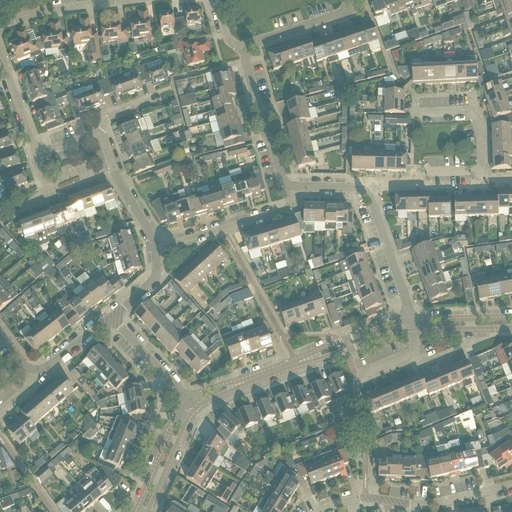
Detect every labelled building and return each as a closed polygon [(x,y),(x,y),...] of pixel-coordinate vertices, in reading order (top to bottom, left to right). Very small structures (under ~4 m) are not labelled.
[(381,0),(378,2),(377,0),(372,0),(369,1),(375,21),(383,18),(382,14),(386,13),(381,0)] [(390,15),(398,13),(393,0),(382,0),(381,0),(386,13),(389,12),(390,15)] [(406,0),(393,0),(398,13),(406,10),(405,7),(408,5),(406,0)] [(414,10),(422,7),(419,0),(406,0),(408,5),(412,4),(414,10)] [(463,0),(461,1),(465,11),(474,8),(470,0),(463,0)] [(495,12),(511,6),(511,0),(496,0),(491,2),(495,12)] [(505,20),(511,17),(511,6),(495,12),(497,17),(503,15),(505,20)] [(191,26),(200,24),(198,9),(185,11),(185,18),(179,19),(182,34),(187,33),(187,26),(191,26)] [(155,26),(149,27),(147,11),(138,12),(139,20),(128,22),(130,39),(150,36),(150,39),(157,38),(155,26)] [(466,22),(471,20),(468,12),(463,14),(466,22)] [(179,19),(174,20),(173,13),(159,15),(161,30),(174,28),(175,35),(182,34),(179,19)] [(466,24),(466,22),(463,14),(462,14),(465,23),(462,24),(461,19),(452,22),(454,28),(461,25),(466,24)] [(110,24),(100,25),(103,43),(117,41),(121,41),(122,44),(128,43),(126,30),(120,31),(118,15),(109,16),(110,24)] [(97,34),(91,35),(89,19),(80,20),(81,28),(69,29),(72,48),(88,46),(88,50),(84,54),(85,61),(91,64),(101,63),(97,34)] [(443,32),(454,28),(452,22),(441,26),(443,32)] [(67,38),(61,39),(59,23),(50,24),(51,32),(42,33),(44,51),(69,48),(67,38)] [(368,45),(378,42),(372,25),(362,28),(368,45)] [(435,35),(443,32),(441,26),(433,29),(435,35)] [(358,49),(368,45),(362,28),(352,32),(359,55),(360,55),(358,49)] [(511,41),(511,40),(511,28),(508,30),(501,33),(503,39),(510,36),(511,41)] [(37,43),(31,45),(26,30),(17,33),(20,41),(11,44),(17,60),(26,57),(40,52),(37,43)] [(453,36),(452,31),(441,35),(443,40),(443,42),(454,42),(453,36)] [(475,42),(481,40),(478,31),(472,33),(475,42)] [(349,58),(359,55),(352,32),(341,35),(349,58)] [(349,59),(349,58),(341,35),(331,39),(339,61),(339,62),(349,59)] [(443,42),(443,40),(441,35),(430,39),(432,44),(442,41),(442,43),(443,42)] [(329,65),(339,61),(331,39),(321,42),(327,59),(329,65)] [(316,63),(317,63),(309,40),(299,43),(304,60),(305,60),(307,67),(317,64),(316,63)] [(321,42),(311,45),(309,40),(317,63),(327,59),(321,42)] [(207,43),(192,47),(190,41),(178,44),(180,50),(183,50),(187,67),(204,63),(202,53),(209,51),(207,43)] [(294,64),(304,60),(299,43),(288,47),(294,64)] [(284,67),(294,64),(288,47),(278,50),(284,67)] [(273,71),(284,67),(278,50),(268,54),(273,71)] [(395,62),(401,60),(398,50),(391,52),(395,62)] [(466,83),(465,64),(465,58),(454,59),(455,65),(456,83),(466,83)] [(480,63),(476,64),(476,58),(465,58),(465,64),(466,83),(478,82),(478,84),(484,82),(487,81),(480,63)] [(445,84),(444,65),(444,59),(433,60),(433,66),(434,84),(445,84)] [(456,83),(455,65),(454,59),(444,59),(444,65),(445,84),(456,83)] [(434,84),(433,66),(433,60),(433,66),(422,67),(423,85),(434,84)] [(496,69),(491,71),(487,60),(482,62),(489,80),(499,76),(496,69)] [(44,75),(45,73),(42,63),(27,69),(30,75),(23,77),(28,90),(42,85),(39,77),(44,75)] [(161,67),(148,72),(146,65),(140,67),(145,81),(146,85),(152,83),(153,86),(158,84),(158,85),(159,86),(166,83),(166,82),(161,67)] [(122,76),(124,81),(129,95),(142,90),(139,83),(145,81),(140,67),(128,71),(129,74),(122,76)] [(412,86),(423,85),(422,67),(411,67),(396,68),(398,75),(406,83),(411,87),(412,86)] [(227,71),(222,72),(222,70),(211,73),(213,83),(208,85),(209,91),(236,84),(233,73),(228,74),(227,71)] [(124,81),(122,76),(121,74),(108,79),(103,81),(108,95),(114,93),(116,99),(129,95),(124,81)] [(181,84),(185,83),(184,80),(175,82),(179,98),(184,97),(181,84)] [(396,80),(393,83),(396,86),(394,89),(397,92),(402,86),(396,80)] [(103,97),(108,95),(103,81),(97,83),(97,84),(92,86),(94,92),(87,94),(92,108),(105,104),(103,97)] [(315,93),(325,91),(323,82),(313,85),(314,89),(315,93)] [(486,100),(503,93),(500,83),(486,88),(480,90),(482,93),(483,93),(486,100)] [(233,85),(236,84),(209,91),(215,90),(218,99),(212,101),(236,95),(233,85)] [(53,95),(45,92),(42,85),(28,90),(32,103),(39,100),(41,106),(55,101),(53,95)] [(377,98),(377,103),(378,103),(384,103),(403,103),(403,96),(405,96),(405,92),(407,91),(402,86),(397,92),(396,92),(385,92),(385,98),(378,98),(377,98)] [(337,103),(346,101),(343,89),(337,91),(334,92),(337,103)] [(87,94),(80,97),(78,91),(72,93),(72,92),(66,94),(67,96),(71,108),(71,109),(77,107),(79,113),(92,108),(87,94)] [(505,98),(511,96),(509,91),(503,93),(486,100),(488,106),(486,107),(488,110),(507,104),(505,98)] [(182,109),(197,105),(194,95),(184,97),(179,98),(182,109)] [(232,96),(236,95),(212,101),(215,112),(233,107),(231,100),(233,99),(232,96)] [(289,114),(307,110),(304,99),(287,104),(289,114)] [(43,111),(37,114),(41,127),(45,126),(47,131),(63,125),(61,119),(56,121),(51,109),(57,107),(58,107),(55,101),(41,106),(43,111)] [(403,111),(403,103),(384,103),(384,114),(405,114),(405,111),(403,111)] [(511,112),(511,114),(507,104),(488,110),(491,121),(503,117),(505,121),(511,120),(511,112)] [(215,112),(207,114),(209,119),(216,117),(217,122),(237,117),(236,113),(234,114),(233,107),(215,112)] [(310,120),(307,110),(289,114),(292,125),(310,120)] [(124,126),(118,129),(121,137),(124,135),(126,139),(138,135),(142,133),(148,131),(154,129),(150,117),(144,119),(140,121),(139,120),(138,116),(123,121),(124,126)] [(239,119),(238,120),(237,117),(217,122),(220,133),(241,127),(239,119)] [(396,117),(390,117),(385,117),(385,122),(385,125),(396,125),(396,117)] [(396,117),(396,125),(407,126),(407,118),(402,117),(396,117)] [(304,122),(310,121),(310,120),(292,125),(287,126),(289,137),(307,132),(304,122)] [(492,134),(490,134),(490,137),(510,137),(510,126),(505,126),(492,126),(492,134)] [(242,135),(243,135),(241,127),(220,133),(224,149),(244,144),(242,135)] [(310,143),(307,133),(307,132),(289,137),(292,147),(310,143)] [(0,157),(2,156),(0,151),(13,146),(8,133),(0,135),(0,157)] [(127,143),(124,144),(127,152),(147,144),(142,133),(138,135),(126,139),(127,143)] [(511,146),(511,136),(510,137),(490,137),(490,141),(492,141),(492,148),(511,147),(511,146)] [(147,144),(127,152),(129,159),(132,158),(134,162),(147,157),(153,154),(162,151),(158,140),(152,142),(147,144)] [(182,144),(185,156),(190,154),(191,154),(187,141),(182,142),(182,144)] [(312,153),(310,143),(292,147),(295,158),(312,153)] [(400,148),(400,144),(395,144),(395,154),(395,172),(406,172),(406,165),(410,165),(410,160),(406,160),(406,148),(400,148)] [(236,155),(247,153),(246,147),(234,150),(236,155)] [(511,157),(511,158),(511,147),(492,148),(493,155),(490,155),(491,159),(511,158),(511,157)] [(7,169),(20,165),(15,152),(2,156),(0,157),(0,178),(3,178),(9,175),(7,169)] [(298,169),(315,164),(312,153),(295,158),(298,169)] [(362,171),(362,153),(352,153),(351,171),(362,171)] [(373,171),(373,153),(362,153),(362,171),(373,171)] [(384,172),(384,154),(373,153),(373,171),(384,172)] [(384,172),(395,172),(395,154),(384,154),(384,172)] [(135,165),(132,166),(135,174),(144,171),(151,168),(147,157),(134,162),(135,165)] [(511,158),(491,159),(491,170),(506,169),(511,169),(511,158)] [(166,173),(171,171),(169,164),(163,166),(166,173)] [(166,173),(163,166),(152,170),(155,177),(166,173)] [(14,188),(27,184),(22,170),(9,175),(3,178),(0,178),(0,184),(5,199),(17,195),(14,188)] [(255,177),(249,179),(247,173),(242,175),(248,197),(252,196),(253,199),(261,197),(260,192),(265,191),(261,175),(255,177)] [(245,198),(248,197),(242,175),(231,178),(233,184),(232,184),(238,204),(246,201),(245,198)] [(230,176),(218,180),(222,193),(226,206),(230,205),(230,206),(238,204),(232,184),(230,176)] [(114,201),(108,184),(98,187),(104,205),(107,211),(117,208),(114,201)] [(94,208),(104,205),(98,187),(88,191),(94,208)] [(203,213),(199,200),(196,190),(190,191),(192,196),(186,198),(192,218),(200,215),(199,214),(203,213)] [(202,192),(197,193),(196,190),(199,200),(203,213),(207,212),(208,215),(216,213),(210,193),(203,195),(202,192)] [(84,212),(94,208),(88,191),(77,195),(84,212)] [(222,193),(218,194),(217,191),(210,193),(216,213),(223,211),(222,207),(226,206),(222,193)] [(498,210),(508,209),(508,191),(497,192),(498,216),(498,210)] [(466,217),(476,217),(476,192),(471,193),(471,199),(465,199),(466,217)] [(486,198),(481,198),(481,192),(476,192),(476,217),(487,216),(486,198)] [(487,216),(498,216),(497,192),(492,192),(492,198),(486,198),(487,216)] [(442,200),(439,200),(439,218),(450,217),(450,205),(450,197),(450,193),(442,193),(442,200)] [(465,196),(459,196),(459,193),(454,193),(454,197),(454,212),(454,217),(466,217),(465,199),(465,196)] [(186,198),(180,200),(178,194),(173,195),(180,218),(183,217),(184,220),(192,218),(186,198)] [(396,212),(387,213),(387,219),(398,219),(397,213),(406,212),(406,194),(395,195),(396,212)] [(406,212),(417,212),(417,194),(406,194),(406,212)] [(428,218),(428,194),(417,194),(417,212),(428,212),(428,218)] [(439,200),(433,200),(433,194),(428,194),(428,218),(439,218),(439,200)] [(74,216),(84,212),(77,195),(67,199),(74,216)] [(167,195),(151,204),(153,208),(152,209),(160,223),(167,221),(169,225),(177,222),(176,219),(180,218),(173,195),(167,197),(167,195)] [(74,216),(67,199),(68,202),(65,204),(66,205),(59,208),(66,225),(76,221),(74,216)] [(314,224),(315,203),(311,203),(311,205),(303,205),(303,212),(294,215),(295,220),(299,231),(305,229),(305,224),(314,224)] [(325,224),(325,204),(315,203),(314,224),(325,224)] [(336,230),(336,204),(325,204),(325,224),(325,230),(336,230)] [(347,220),(347,204),(336,204),(336,230),(336,229),(340,229),(342,228),(352,228),(353,220),(347,220)] [(56,229),(66,225),(59,208),(52,210),(52,208),(48,210),(56,229)] [(57,232),(56,229),(48,210),(38,213),(47,236),(57,232)] [(38,213),(28,217),(35,235),(36,240),(37,241),(39,247),(49,243),(47,236),(38,213)] [(24,239),(35,235),(28,217),(18,221),(19,225),(15,227),(17,234),(22,232),(24,239)] [(301,237),(299,231),(295,220),(285,223),(290,241),(301,237)] [(12,230),(14,228),(10,223),(5,228),(18,243),(21,240),(12,230)] [(280,244),(290,241),(285,223),(275,227),(280,244)] [(115,233),(125,230),(124,224),(113,227),(115,233)] [(269,247),(280,244),(275,227),(264,230),(269,247)] [(10,239),(9,237),(2,230),(0,231),(0,235),(6,242),(10,239)] [(259,250),(269,247),(264,230),(254,233),(259,250)] [(82,238),(80,232),(76,234),(78,239),(73,241),(75,246),(83,243),(82,238)] [(113,237),(108,239),(112,251),(133,245),(129,232),(113,237)] [(248,253),(259,250),(254,233),(243,236),(248,253)] [(462,247),(467,247),(466,236),(454,237),(455,238),(455,239),(458,242),(462,247)] [(14,252),(18,248),(10,239),(6,242),(14,252)] [(451,248),(458,242),(455,239),(448,244),(451,248)] [(414,242),(401,246),(399,240),(395,241),(398,252),(415,246),(414,242)] [(461,247),(462,247),(458,242),(451,248),(455,252),(461,247)] [(67,254),(71,250),(66,243),(62,247),(67,254)] [(216,267),(226,258),(214,244),(204,253),(216,267)] [(431,244),(411,251),(413,254),(412,254),(414,261),(440,252),(439,252),(434,253),(433,250),(431,244)] [(120,262),(137,257),(133,245),(112,251),(115,263),(120,262)] [(67,254),(62,247),(58,250),(63,257),(67,254)] [(20,259),(24,256),(18,248),(14,252),(20,259)] [(97,258),(103,254),(99,249),(93,253),(97,258)] [(418,272),(444,262),(440,252),(414,261),(418,272)] [(207,276),(216,267),(204,253),(194,262),(207,276)] [(343,274),(369,265),(365,254),(339,263),(343,274)] [(66,266),(72,260),(68,256),(62,262),(65,266),(66,266)] [(329,264),(337,261),(335,256),(327,259),(329,264)] [(124,274),(140,269),(137,257),(120,262),(124,274)] [(50,268),(54,265),(48,258),(44,261),(45,262),(50,268)] [(31,268),(37,264),(32,259),(27,264),(31,268)] [(316,260),(308,262),(309,266),(311,270),(311,271),(311,270),(318,268),(316,260)] [(50,268),(45,262),(44,261),(39,266),(37,264),(31,268),(39,278),(50,268)] [(103,269),(107,266),(104,261),(99,265),(103,269)] [(66,266),(65,266),(62,262),(55,268),(59,272),(66,266)] [(197,285),(207,276),(194,262),(184,271),(197,285)] [(438,265),(444,263),(444,262),(418,272),(419,276),(420,276),(422,281),(442,275),(438,265)] [(367,266),(343,274),(344,274),(348,284),(372,275),(371,272),(369,272),(367,266)] [(187,294),(197,285),(184,271),(174,280),(187,294)] [(316,283),(321,281),(318,271),(312,273),(316,283)] [(85,273),(76,280),(81,287),(85,291),(96,306),(96,305),(98,307),(106,301),(90,280),(85,273)] [(107,284),(103,279),(99,274),(91,281),(90,280),(106,301),(124,286),(117,277),(107,284)] [(350,294),(351,294),(376,285),(372,275),(348,284),(347,284),(350,294)] [(426,292),(445,285),(442,275),(422,281),(426,292)] [(500,297),(511,295),(507,277),(497,279),(500,297)] [(0,295),(9,287),(2,278),(0,279),(0,295)] [(469,278),(462,279),(464,291),(471,290),(469,278)] [(490,299),(500,297),(497,279),(486,281),(490,299)] [(479,301),(490,299),(486,281),(475,283),(479,301)] [(445,291),(452,289),(450,283),(445,285),(426,292),(429,302),(431,301),(432,305),(438,303),(437,300),(447,296),(445,291)] [(354,304),(380,295),(376,285),(351,294),(353,299),(352,299),(354,304)] [(31,294),(37,289),(34,286),(28,291),(31,294)] [(10,287),(9,287),(0,295),(0,311),(18,296),(10,287)] [(180,298),(184,294),(179,289),(175,292),(180,298)] [(244,301),(253,298),(248,289),(241,292),(242,297),(244,301)] [(26,299),(31,294),(28,291),(23,295),(26,299)] [(89,314),(98,308),(85,291),(76,298),(89,314)] [(244,301),(242,297),(241,292),(232,295),(234,300),(242,297),(243,301),(244,301)] [(59,314),(69,326),(71,329),(89,314),(76,298),(72,293),(61,301),(66,308),(59,314)] [(381,307),(383,306),(380,295),(354,304),(362,302),(368,319),(377,315),(376,312),(382,310),(381,307)] [(327,313),(322,299),(321,296),(310,300),(316,317),(327,313)] [(190,309),(194,305),(189,300),(185,304),(190,309)] [(227,306),(230,303),(226,300),(220,305),(224,309),(226,315),(230,314),(227,306)] [(306,321),(316,317),(310,300),(300,304),(306,321)] [(155,311),(148,303),(134,315),(142,323),(155,311)] [(220,305),(219,303),(216,305),(212,309),(217,315),(224,309),(220,305)] [(296,324),(306,321),(300,304),(290,307),(296,324)] [(194,313),(198,309),(194,305),(190,309),(194,313)] [(285,328),(296,324),(290,307),(279,311),(285,328)] [(7,320),(12,316),(6,310),(1,314),(7,320)] [(21,310),(17,313),(23,320),(26,318),(21,310)] [(149,331),(163,319),(155,311),(142,323),(149,331)] [(334,324),(339,322),(335,311),(330,313),(334,324)] [(45,312),(36,319),(41,325),(52,339),(61,333),(50,319),(45,312)] [(69,326),(59,314),(58,312),(50,319),(61,333),(69,326)] [(204,324),(208,321),(204,316),(200,320),(204,324)] [(156,339),(170,326),(163,319),(149,331),(156,339)] [(234,331),(252,324),(251,320),(232,327),(234,331)] [(177,334),(183,329),(176,321),(170,326),(156,339),(164,347),(177,335),(177,334)] [(212,333),(216,329),(208,321),(204,324),(212,333)] [(44,346),(52,339),(41,325),(33,332),(44,346)] [(265,348),(272,346),(264,325),(255,328),(254,325),(253,326),(262,351),(266,350),(265,348)] [(259,353),(262,351),(253,326),(243,329),(245,336),(252,353),(258,351),(259,353)] [(233,333),(235,339),(242,359),(245,358),(245,356),(252,353),(245,336),(243,329),(233,333)] [(35,353),(44,346),(33,332),(24,339),(35,353)] [(189,338),(184,342),(177,335),(164,347),(171,355),(189,339),(189,338)] [(235,339),(234,339),(232,335),(223,339),(231,361),(238,358),(239,360),(242,359),(235,339)] [(180,361),(196,347),(189,339),(171,355),(175,351),(180,356),(178,359),(180,361)] [(219,349),(223,347),(221,342),(217,343),(204,355),(190,367),(197,375),(202,371),(205,373),(211,370),(207,366),(210,363),(207,359),(219,349)] [(511,348),(510,349),(507,344),(494,349),(502,366),(511,361),(511,348)] [(103,350),(102,351),(99,347),(86,358),(94,367),(107,354),(103,350)] [(190,367),(204,355),(196,347),(180,361),(183,359),(190,367)] [(110,360),(111,359),(107,354),(94,367),(101,375),(113,364),(110,360)] [(511,375),(511,374),(511,361),(502,366),(502,367),(507,365),(511,375)] [(474,378),(471,372),(468,362),(456,367),(462,383),(463,383),(464,388),(471,385),(469,379),(474,378)] [(101,375),(96,379),(103,387),(108,383),(122,370),(118,366),(117,367),(113,364),(101,375)] [(451,387),(462,383),(456,367),(445,372),(451,387)] [(81,379),(82,378),(74,369),(70,373),(77,382),(81,379)] [(129,379),(126,375),(122,370),(108,383),(119,395),(123,395),(122,393),(129,387),(129,388),(132,387),(127,381),(129,379)] [(440,392),(451,387),(445,372),(434,376),(440,392)] [(349,396),(350,396),(341,374),(331,378),(330,376),(328,377),(330,383),(324,385),(330,398),(331,402),(331,403),(349,395),(349,396)] [(481,388),(485,386),(481,375),(477,376),(476,377),(481,388)] [(428,397),(429,396),(421,376),(409,381),(416,396),(426,392),(428,397)] [(434,376),(423,381),(421,376),(429,396),(440,392),(434,376)] [(74,392),(68,386),(62,378),(54,385),(66,399),(74,392)] [(404,401),(416,396),(409,381),(398,386),(404,401)] [(330,398),(324,385),(323,382),(313,386),(312,383),(310,385),(312,390),(307,392),(311,404),(313,409),(319,407),(318,403),(324,400),(326,404),(331,402),(330,398)] [(57,406),(66,399),(54,385),(45,392),(57,406)] [(143,391),(139,392),(138,386),(132,387),(129,388),(129,387),(122,393),(123,395),(119,395),(120,396),(125,394),(126,405),(145,402),(143,391)] [(393,405),(404,401),(398,386),(387,390),(393,405)] [(485,399),(490,397),(485,386),(481,388),(485,399)] [(91,398),(95,395),(88,387),(84,390),(91,398)] [(311,404),(307,392),(304,387),(295,391),(294,389),(291,390),(294,396),(288,398),(293,411),(299,409),(306,406),(309,413),(314,411),(313,409),(311,404)] [(382,410),(393,405),(387,390),(376,395),(382,410)] [(49,414),(57,406),(45,392),(37,399),(49,414)] [(288,398),(287,394),(277,398),(276,396),(274,397),(276,403),(271,405),(275,416),(275,417),(277,422),(283,420),(282,416),(294,411),(293,411),(288,398)] [(95,395),(91,398),(96,404),(100,402),(95,395)] [(371,414),(382,410),(376,395),(364,400),(371,414)] [(41,421),(49,414),(37,399),(29,406),(41,421)] [(100,410),(106,409),(104,400),(100,402),(96,404),(95,404),(100,410)] [(271,405),(270,405),(268,400),(259,404),(258,402),(255,403),(257,408),(252,411),(257,424),(260,427),(265,425),(263,421),(275,417),(275,416),(271,405)] [(97,415),(98,411),(90,402),(84,407),(89,414),(83,420),(88,425),(91,429),(96,425),(92,421),(94,420),(93,418),(97,415)] [(116,417),(116,418),(126,416),(127,418),(135,421),(141,420),(140,414),(145,413),(144,408),(146,408),(145,402),(126,405),(120,406),(122,416),(116,417)] [(474,410),(485,406),(483,402),(472,406),(474,410)] [(33,427),(41,421),(29,406),(20,414),(25,418),(33,427)] [(252,411),(251,407),(241,411),(240,409),(238,410),(239,413),(233,415),(243,430),(257,424),(252,411)] [(447,409),(442,411),(445,419),(450,417),(449,413),(447,409)] [(491,421),(496,419),(493,411),(488,413),(491,421)] [(428,426),(439,421),(436,413),(435,414),(437,418),(426,422),(428,426)] [(231,418),(227,415),(220,422),(218,420),(216,422),(221,427),(217,431),(219,433),(227,441),(231,436),(231,437),(236,431),(239,434),(243,430),(233,415),(231,418)] [(135,421),(127,418),(126,416),(116,418),(111,430),(117,432),(134,439),(136,434),(134,433),(137,428),(132,427),(135,421)] [(36,431),(33,427),(25,418),(16,425),(28,438),(36,431)] [(443,428),(455,423),(453,419),(441,424),(443,428)] [(443,428),(441,424),(433,427),(435,432),(443,428)] [(19,445),(28,438),(16,425),(8,432),(19,445)] [(86,434),(91,429),(88,425),(82,430),(86,434)] [(94,427),(96,425),(91,429),(96,435),(99,433),(94,427)] [(96,435),(91,429),(86,434),(81,438),(89,441),(96,435)] [(511,435),(507,429),(502,433),(503,442),(497,446),(499,450),(510,466),(511,464),(511,435)] [(134,439),(117,432),(111,430),(107,440),(113,442),(112,442),(128,449),(130,444),(132,445),(134,439)] [(386,446),(391,444),(388,436),(382,439),(386,446)] [(207,440),(202,446),(205,448),(219,456),(219,457),(223,459),(229,450),(225,447),(225,446),(224,445),(215,439),(212,437),(209,441),(207,440)] [(126,453),(128,449),(112,442),(108,452),(126,459),(128,454),(126,453)] [(465,446),(460,447),(462,455),(466,470),(472,469),(473,471),(484,469),(479,446),(478,443),(465,446)] [(497,446),(496,446),(495,445),(490,448),(481,451),(480,446),(479,446),(484,469),(495,466),(498,471),(504,467),(505,469),(510,466),(499,450),(497,446)] [(466,470),(462,455),(460,447),(448,450),(450,458),(455,476),(460,474),(459,472),(466,470)] [(68,456),(73,452),(69,448),(64,452),(68,456)] [(212,467),(219,456),(205,448),(199,458),(212,467)] [(99,460),(97,465),(102,468),(113,474),(116,467),(120,469),(122,464),(123,465),(126,459),(108,452),(103,450),(99,460)] [(343,465),(348,463),(343,450),(337,452),(339,458),(333,460),(331,452),(325,454),(328,462),(334,477),(340,475),(342,482),(348,480),(343,465)] [(455,476),(450,458),(448,450),(448,451),(437,454),(439,461),(442,476),(449,474),(449,477),(455,476)] [(64,452),(59,456),(63,461),(67,466),(72,461),(67,456),(68,456),(64,452)] [(249,464),(250,463),(241,454),(234,466),(240,470),(245,472),(247,468),(249,469),(251,465),(249,464)] [(334,477),(328,462),(325,454),(319,456),(322,464),(317,466),(322,482),(334,477)] [(442,476),(439,461),(437,454),(421,458),(420,458),(423,481),(431,481),(436,480),(436,478),(442,476)] [(385,456),(373,455),(372,468),(378,468),(378,477),(385,477),(385,480),(391,480),(391,462),(385,461),(385,456)] [(199,458),(192,468),(206,477),(212,480),(218,470),(212,467),(199,458)] [(289,458),(285,465),(291,468),(298,473),(299,472),(289,458)] [(403,462),(403,478),(409,478),(409,481),(423,481),(420,458),(415,458),(415,462),(403,462)] [(34,474),(47,463),(43,459),(34,466),(35,467),(31,471),(34,474)] [(391,462),(391,480),(396,480),(396,478),(403,478),(403,462),(401,462),(391,462)] [(51,463),(46,468),(52,475),(53,474),(50,472),(55,468),(51,463)] [(317,466),(307,469),(305,463),(297,465),(301,478),(307,476),(311,486),(322,482),(317,466)] [(95,469),(86,477),(91,482),(91,483),(102,496),(107,492),(112,488),(108,485),(113,474),(102,468),(97,465),(102,468),(99,473),(95,469)] [(257,474),(259,470),(251,465),(249,469),(257,474)] [(297,475),(288,470),(281,466),(275,477),(268,473),(264,478),(279,487),(293,495),(299,485),(293,481),(297,475)] [(41,485),(52,475),(46,468),(35,477),(41,485)] [(212,480),(206,477),(192,468),(186,479),(205,491),(212,480)] [(254,478),(257,474),(249,469),(250,470),(247,474),(254,478)] [(240,479),(245,472),(240,470),(236,477),(240,479)] [(293,495),(279,487),(264,478),(264,479),(270,482),(267,485),(271,488),(267,494),(272,497),(286,506),(293,495)] [(93,504),(102,496),(91,483),(82,491),(93,504)] [(233,483),(228,490),(232,493),(236,486),(233,483)] [(241,492),(246,485),(242,483),(237,490),(240,491),(241,492)] [(191,486),(187,492),(194,496),(195,494),(198,490),(191,486)] [(202,498),(205,494),(198,490),(195,494),(202,498)] [(219,492),(216,497),(220,500),(225,503),(232,493),(228,490),(227,490),(224,495),(219,492)] [(241,492),(240,491),(237,490),(231,500),(237,504),(243,493),(241,492)] [(82,491),(78,495),(74,491),(69,494),(73,499),(84,511),(93,504),(82,491)] [(84,511),(73,499),(69,494),(64,499),(68,504),(64,507),(67,511),(84,511)] [(282,511),(286,506),(272,497),(267,494),(263,500),(261,499),(259,503),(266,508),(273,511),(282,511)] [(216,506),(218,502),(208,496),(206,500),(216,506)] [(7,498),(0,500),(0,504),(1,507),(2,510),(10,507),(7,498)] [(218,502),(216,506),(216,507),(224,511),(227,511),(229,509),(225,507),(218,502)] [(184,511),(186,510),(174,503),(169,504),(165,510),(167,511),(184,511)] [(273,511),(266,508),(259,503),(257,507),(257,509),(262,511),(273,511)]
